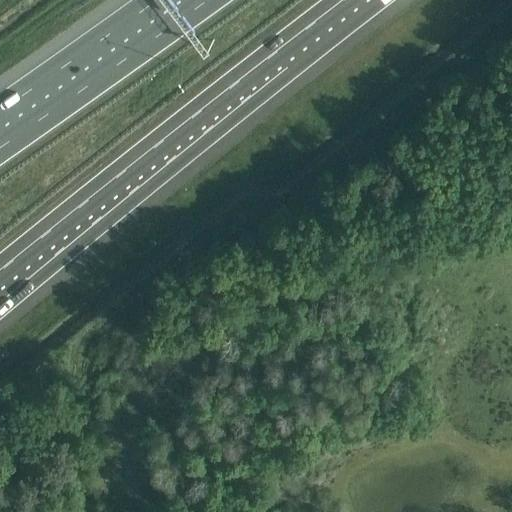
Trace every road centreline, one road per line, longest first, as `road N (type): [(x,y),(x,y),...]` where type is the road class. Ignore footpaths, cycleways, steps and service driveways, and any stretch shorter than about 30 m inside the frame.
road 1 (motorway): [(0,271),(344,0)]
road 2 (motorway): [(207,0),(0,148)]
